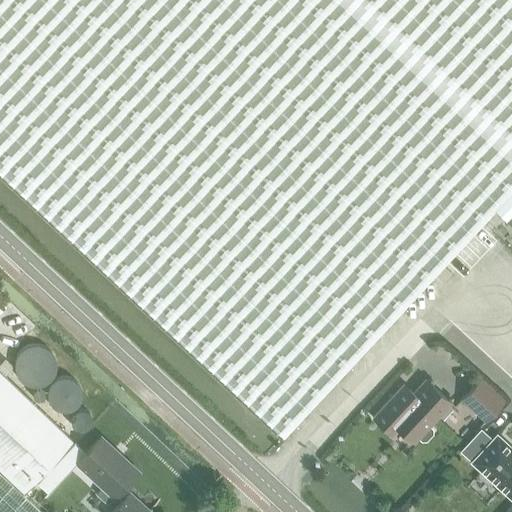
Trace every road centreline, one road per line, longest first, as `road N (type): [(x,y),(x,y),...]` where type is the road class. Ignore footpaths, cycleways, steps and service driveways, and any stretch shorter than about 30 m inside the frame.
road 1 (tertiary): [(278,488),(0,233)]
road 2 (unclassified): [(511,387),(436,314),(278,488)]
